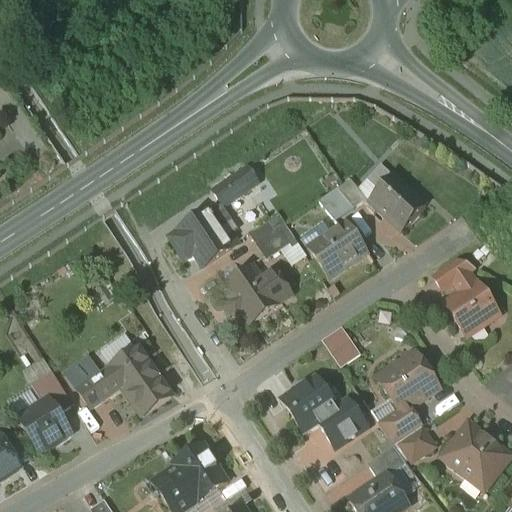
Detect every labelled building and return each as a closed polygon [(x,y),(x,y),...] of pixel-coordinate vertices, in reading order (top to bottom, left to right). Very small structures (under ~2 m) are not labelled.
[(237,180),(213,197),(223,211),(247,195),(237,180)] [(427,211),(396,182),(370,209),(402,238),(427,211)] [(365,201),(351,183),(338,192),(353,211),(365,201)] [(338,192),(321,204),(335,223),(353,211),(338,192)] [(233,253),(207,215),(180,234),(181,235),(170,243),(186,264),(196,257),(206,271),(233,253)] [(266,223),(248,235),(256,248),(274,235),(266,223)] [(346,227),(308,253),(329,284),(345,274),(343,272),(366,256),(346,227)] [(274,235),(256,248),(265,261),(290,245),(280,231),(274,235)] [(459,265),(434,282),(443,295),(470,277),(476,273),(459,265)] [(253,271),(222,292),(231,305),(228,307),(227,312),(231,318),(236,319),(241,315),(249,328),(289,301),(273,277),(262,285),(253,271)] [(470,277),(454,288),(460,298),(444,308),(466,342),(499,320),(470,277)] [(101,289),(109,303),(124,295),(116,281),(101,289)] [(322,345),(340,373),(360,360),(341,332),(322,345)] [(171,400),(138,353),(109,373),(109,374),(122,391),(142,420),(171,400)] [(416,358),(402,367),(398,366),(388,373),(387,378),(390,384),(382,389),(399,416),(400,417),(409,412),(438,392),(416,358)] [(122,391),(109,374),(100,380),(88,362),(78,368),(79,369),(79,370),(88,382),(90,380),(106,402),(122,391)] [(90,380),(88,382),(79,370),(66,378),(78,395),(79,395),(91,413),(106,402),(90,380)] [(73,409),(52,376),(31,389),(42,407),(48,403),(58,419),(73,409)] [(315,383),(282,405),(303,437),(317,427),(335,454),(354,441),(339,418),(315,383)] [(42,407),(18,422),(40,458),(71,439),(58,419),(48,403),(42,407)] [(354,408),(339,418),(354,441),(370,430),(354,408)] [(409,412),(400,417),(399,416),(379,429),(394,451),(422,431),(409,412)] [(20,449),(2,420),(0,420),(0,439),(10,455),(20,449)] [(510,461),(468,428),(442,462),(468,481),(473,475),(489,487),(510,461)] [(422,434),(401,449),(412,466),(434,451),(422,434)] [(0,483),(11,477),(10,476),(19,471),(10,455),(0,439),(0,483)] [(203,449),(173,468),(175,470),(166,477),(175,490),(161,500),(168,511),(190,511),(227,488),(211,462),(203,449)] [(394,451),(367,468),(378,485),(387,479),(388,480),(406,468),(394,451)] [(378,485),(349,505),(353,511),(406,511),(408,511),(388,480),(387,479),(378,485)]
